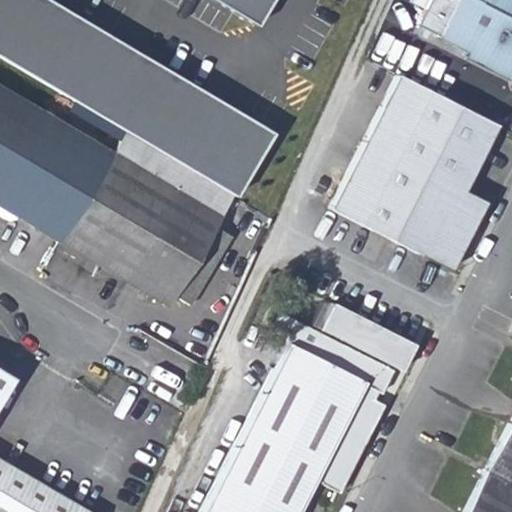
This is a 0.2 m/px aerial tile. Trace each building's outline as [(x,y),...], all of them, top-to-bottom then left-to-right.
[(0,0),(0,60),(120,129),(182,166),(227,193),(259,136),(36,0),(0,0)] [(203,0),(247,26),(262,0),(203,0)] [(511,0),(458,0),(440,36),(511,73),(511,0)] [(449,184),(483,114),(383,67),(317,204),(436,262),(468,193),(449,184)] [(0,182),(41,112),(0,87),(0,182)] [(106,151),(41,112),(0,182),(0,208),(52,239),(106,151)] [(52,239),(116,278),(169,188),(182,166),(120,129),(106,151),(52,239)] [(182,166),(169,188),(214,216),(227,193),(182,166)] [(212,223),(214,216),(169,188),(116,278),(170,311),(178,299),(191,304),(231,235),(212,223)] [(265,363),(192,511),(284,511),(301,479),(323,487),(366,406),(361,398),(377,367),(371,364),(375,356),(393,366),(402,346),(322,303),(309,333),(301,329),(316,299),(291,286),(275,317),(286,321),(279,335),(265,363)] [(269,331),(275,317),(263,310),(257,325),(269,331)] [(245,352),(265,363),(279,335),(269,331),(257,325),(245,352)] [(0,511),(83,511),(0,462),(0,398),(14,376),(0,367),(0,511)] [(511,511),(511,414),(461,511),(511,511)]
